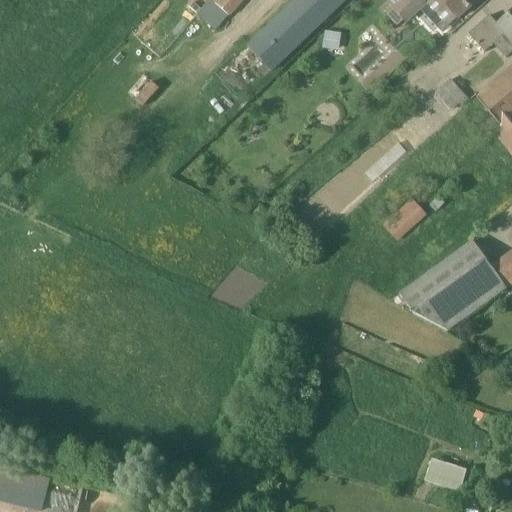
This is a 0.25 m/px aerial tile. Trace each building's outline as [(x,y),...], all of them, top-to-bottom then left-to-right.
[(244,0),(210,0),(197,16),(215,32),(228,16),(230,17),(243,2),(244,0)] [(272,73),(349,0),(297,0),(248,47),(272,73)] [(425,5),(420,0),(403,0),(387,15),(397,26),(402,21),(405,24),(425,5)] [(438,0),(456,19),(477,0),(438,0)] [(505,59),(511,53),(511,13),(497,27),(488,18),(468,36),(484,54),(493,46),(505,59)] [(325,32),(323,49),(339,51),(341,34),(325,32)] [(511,67),(477,98),(502,127),(497,139),(511,156),(511,67)] [(140,76),(124,91),(139,107),(155,92),(140,76)] [(435,93),(451,112),(459,104),(461,107),(469,100),(450,80),(435,93)] [(396,144),(361,172),(369,182),(404,154),(396,144)] [(437,212),(444,204),(439,199),(438,198),(430,206),(436,212),(437,212)] [(398,243),(426,217),(412,201),(383,228),(398,243)] [(285,223),(270,215),(264,226),(278,235),(285,223)] [(473,244),(396,296),(414,315),(447,333),(504,291),(473,244)] [(507,286),(511,282),(511,256),(495,270),(507,286)] [(498,421),(484,415),(482,421),(485,423),(494,426),(495,427),(498,421)] [(425,482),(460,493),(467,471),(432,460),(425,482)] [(0,461),(0,498),(49,510),(57,475),(0,461)]
